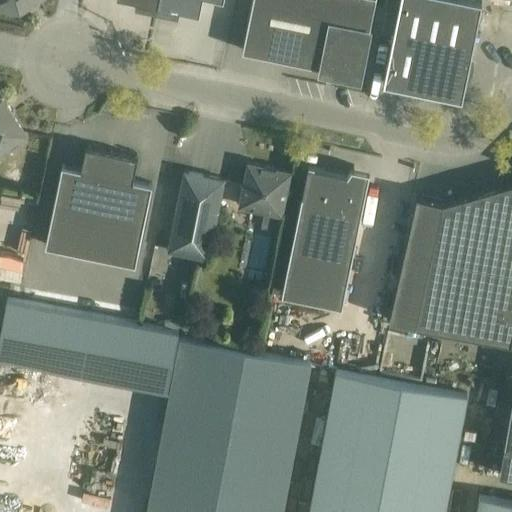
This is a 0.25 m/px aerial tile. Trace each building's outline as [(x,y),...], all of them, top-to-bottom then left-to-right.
[(134,0),(136,0),(135,5),(139,6),(140,2),(174,9),(173,13),(178,14),(179,9),(199,14),(201,0),(134,0)] [(360,77),(375,0),(251,0),(242,49),(320,65),(320,69),(360,77)] [(462,98),(482,0),(479,0),(399,0),(383,82),(462,98)] [(0,146),(24,131),(12,114),(14,113),(6,102),(5,103),(1,96),(0,96),(0,146)] [(135,263),(152,182),(133,178),(137,156),(86,145),(81,167),(62,164),(45,244),(135,263)] [(281,213),(290,171),(248,162),(240,204),(281,213)] [(281,292),(341,305),(368,177),(308,165),(281,292)] [(208,258),(224,178),(184,170),(168,249),(208,258)] [(511,176),(441,199),(418,324),(511,341),(511,339),(511,338),(511,397),(499,472),(511,474),(511,176)] [(246,233),(239,261),(261,267),(268,239),(246,233)] [(7,297),(0,333),(0,356),(45,365),(153,385),(170,389),(180,336),(180,334),(178,333),(179,329),(165,327),(7,297)] [(280,511),(310,360),(180,336),(170,389),(146,511),(280,511)] [(443,511),(466,392),(337,367),(309,511),(443,511)] [(511,511),(511,499),(480,493),(476,511),(511,511)]
